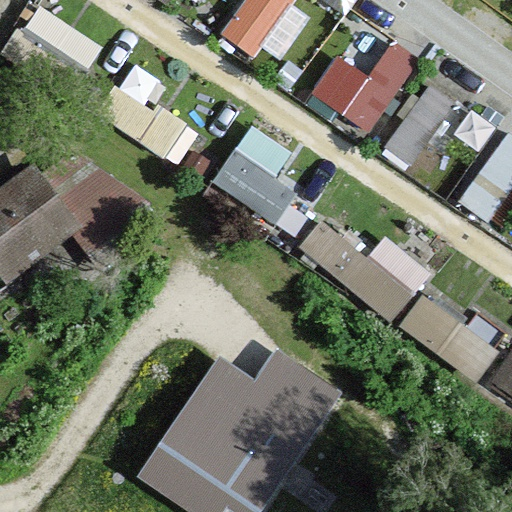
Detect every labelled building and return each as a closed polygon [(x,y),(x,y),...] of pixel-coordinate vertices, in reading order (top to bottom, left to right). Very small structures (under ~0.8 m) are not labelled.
[(366,71),(349,52),(318,81),(360,127),(427,65),(401,38),(366,71)] [(429,81),(390,147),(433,172),(472,106),(429,81)] [(123,83),(105,112),(168,151),(186,122),(123,83)] [(511,128),(509,126),(465,199),(494,217),(511,188),(511,128)] [(278,225),(304,192),(241,143),(215,176),(278,225)] [(34,169),(0,193),(0,285),(6,295),(84,238),(34,169)] [(387,234),(372,254),(324,216),(301,245),(396,319),(433,270),(387,234)] [(425,297),(408,325),(476,368),(493,341),(425,297)] [(246,396),(214,374),(144,476),(196,511),(217,511),(223,504),(235,511),(257,511),(337,395),(276,353),(246,396)]
